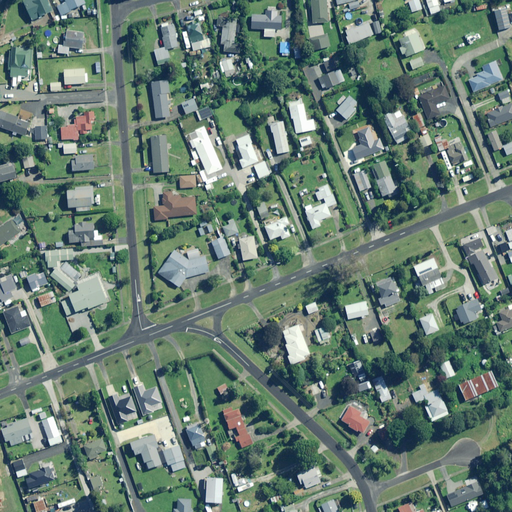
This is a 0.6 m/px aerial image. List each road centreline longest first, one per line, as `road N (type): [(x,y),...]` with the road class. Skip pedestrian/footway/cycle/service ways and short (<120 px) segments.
road 1 (residential): [(145,337),(114,10)]
road 2 (residential): [(220,307),(511,187)]
road 3 (residential): [(366,492),(342,455),(219,339)]
road 4 (residential): [(0,395),(145,337)]
road 5 (unknown): [(505,189),(457,77)]
